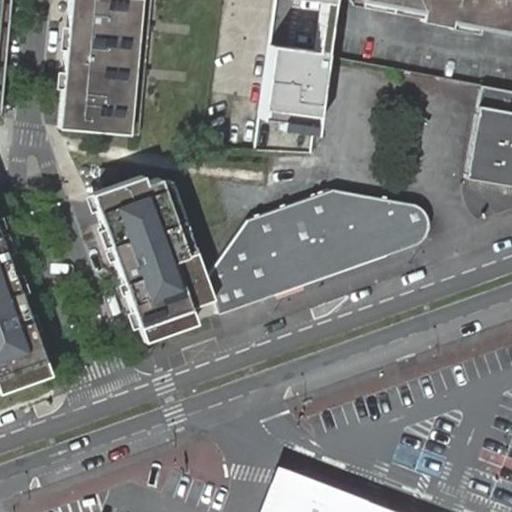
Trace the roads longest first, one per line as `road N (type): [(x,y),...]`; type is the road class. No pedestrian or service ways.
road 1 (secondary): [(0,476),(511,294)]
road 2 (secondary): [(511,262),(111,405)]
road 3 (residential): [(38,0),(25,134)]
